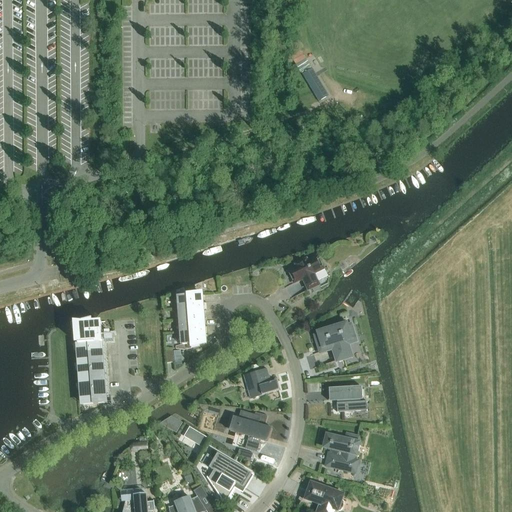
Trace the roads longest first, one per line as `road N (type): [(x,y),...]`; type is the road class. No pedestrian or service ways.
road 1 (unclassified): [(0,288),(38,275),(40,194),(139,163),(138,0)]
road 2 (residential): [(0,480),(80,425),(129,409),(212,357),(226,341),(233,302),(258,301),(287,347)]
road 3 (residential): [(287,347),(300,391),(299,425),(286,469),(257,511)]
